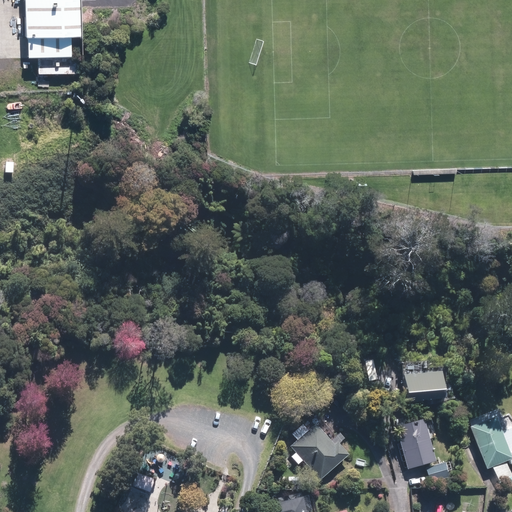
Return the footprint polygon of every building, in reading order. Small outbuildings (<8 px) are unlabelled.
[(27,0),(29,54),(83,52),(81,0),(27,0)] [(13,69),(0,68),(0,87),(12,88),(13,69)] [(441,371),(403,375),(406,401),(444,398),(441,371)] [(511,426),(501,430),(496,417),(470,427),(487,469),(510,460),(511,464),(511,426)] [(436,461),(424,419),(396,426),(408,469),(436,461)] [(350,454),(339,442),(335,445),(316,424),(291,446),(320,480),(350,454)] [(131,485),(150,493),(157,475),(154,474),(161,457),(147,451),(131,485)] [(185,458),(166,452),(159,476),(178,482),(185,458)] [(425,468),(429,482),(449,476),(445,462),(425,468)] [(144,494),(129,487),(119,509),(143,510),(144,494)] [(313,510),(309,495),(303,496),(302,492),(280,498),(280,500),(277,501),(279,511),(308,511),(309,511),(313,510)]
